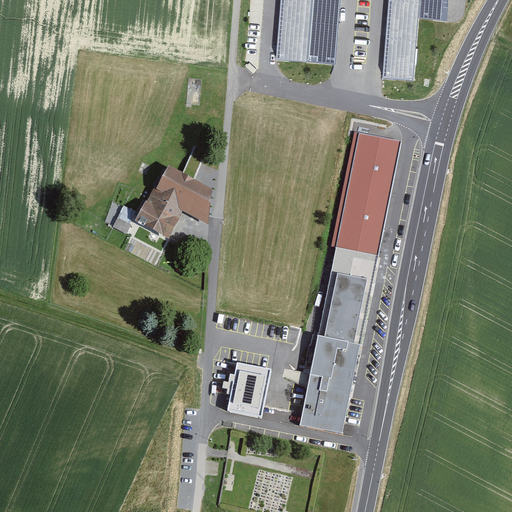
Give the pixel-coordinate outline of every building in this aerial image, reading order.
[(280,0),(276,56),(334,61),(339,0),(280,0)] [(390,0),(385,74),(412,76),(417,14),(446,16),(446,0),(390,0)] [(405,143),(363,134),(301,422),(348,433),(405,143)] [(155,187),(136,223),(169,241),(182,212),(208,226),(212,193),(169,167),(157,189),(155,187)] [(114,227),(125,231),(133,209),(123,205),(114,227)] [(285,378),(271,375),(265,403),(279,406),(285,378)]
